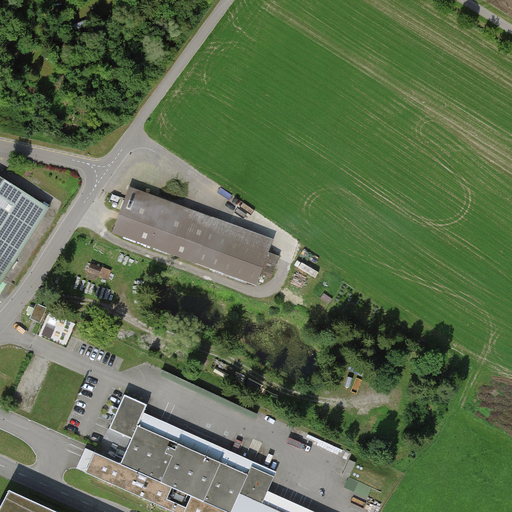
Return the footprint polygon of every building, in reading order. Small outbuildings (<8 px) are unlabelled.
[(0,282),(49,207),(1,177),(0,177),(0,282)] [(126,199),(114,232),(256,285),(268,251),(175,217),(178,210),(158,202),(156,210),(126,199)] [(272,252),(266,269),(274,272),(280,255),(272,252)] [(101,268),(92,265),(89,272),(99,276),(101,268)] [(47,308),(37,303),(30,319),(40,324),(47,308)] [(132,439),(121,463),(95,451),(85,472),(174,511),(279,511),(263,504),(275,476),(253,466),(249,475),(138,425),(148,404),(125,394),(109,429),(132,439)] [(350,459),(345,474),(350,475),(346,487),(369,495),(372,484),(351,477),(357,461),(350,459)] [(61,511),(16,491),(4,511),(61,511)]
